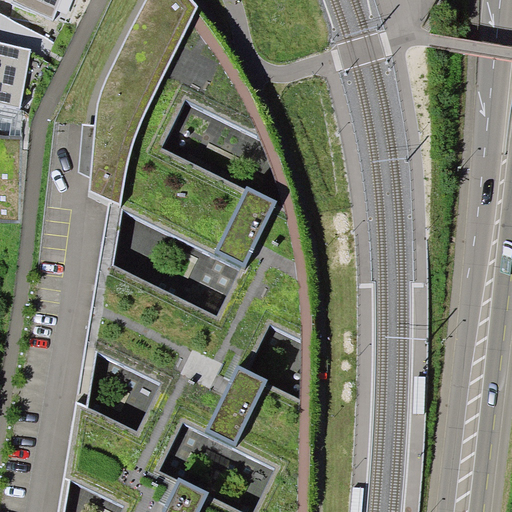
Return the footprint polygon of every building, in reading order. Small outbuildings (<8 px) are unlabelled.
[(10,0),(10,1),(54,19),(58,10),(61,0),(10,0)] [(96,104),(90,190),(110,200),(76,395),(76,409),(56,511),(308,511),(313,315),(305,250),(295,201),(283,163),(267,122),(248,85),(228,54),(198,7),(191,0),(146,0),(104,80),(96,104)] [(72,0),(61,0),(58,10),(67,14),(72,0)] [(0,102),(20,107),(33,48),(0,41),(0,102)] [(0,222),(20,223),(22,136),(4,135),(0,134),(0,222)] [(425,414),(426,378),(417,378),(416,414),(425,414)] [(360,511),(363,490),(354,489),(352,511),(360,511)]
